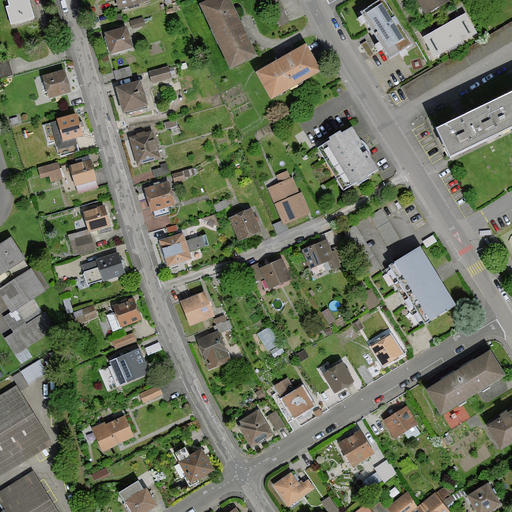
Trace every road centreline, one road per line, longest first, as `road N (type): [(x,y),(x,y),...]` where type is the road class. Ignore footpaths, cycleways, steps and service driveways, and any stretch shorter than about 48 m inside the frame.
road 1 (unclassified): [(242,474),(504,314)]
road 2 (unclassified): [(69,0),(153,290)]
road 3 (residential): [(153,290),(291,239),(415,171)]
road 4 (unclassified): [(153,290),(186,375),(242,474)]
road 5 (unclassified): [(415,171),(317,10)]
